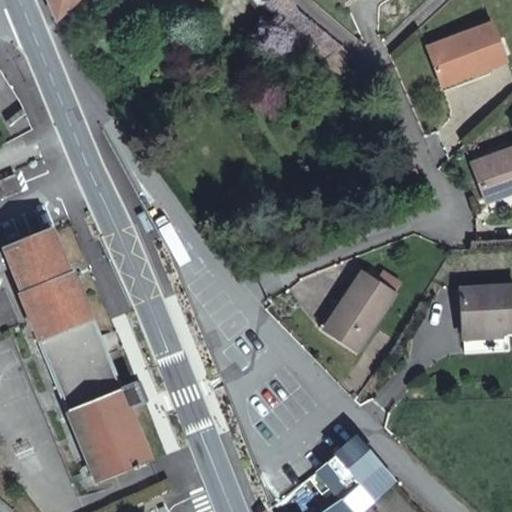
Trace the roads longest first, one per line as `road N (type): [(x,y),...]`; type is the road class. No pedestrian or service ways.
road 1 (primary): [(223,511),(54,98)]
road 2 (residential): [(230,287),(336,402),(456,511)]
road 3 (residential): [(54,98),(103,113),(230,287)]
road 4 (residential): [(435,207),(375,53),(301,0)]
road 5 (residential): [(230,287),(435,207)]
